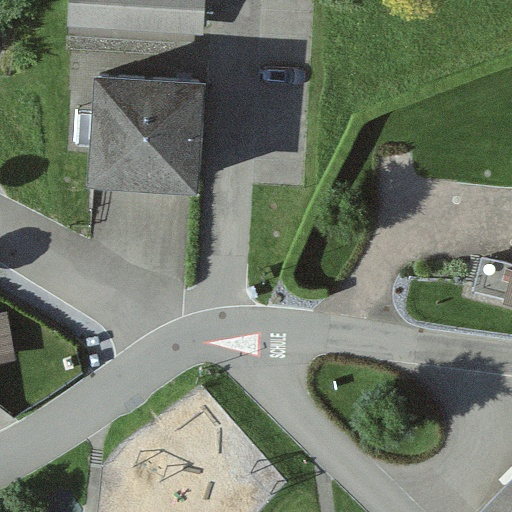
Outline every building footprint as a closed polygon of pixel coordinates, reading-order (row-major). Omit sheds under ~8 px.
[(208,0),(72,0),(70,26),(206,35),(208,0)] [(205,66),(94,57),(86,161),(197,169),(205,66)] [(511,256),(502,295),(511,296),(511,256)] [(12,320),(0,321),(0,368),(17,367),(12,320)] [(489,511),(511,511),(511,470),(480,503),(489,511)]
